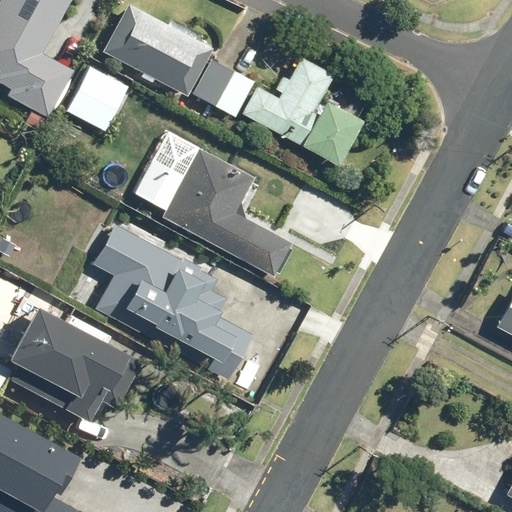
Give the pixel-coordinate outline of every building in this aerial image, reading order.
[(71,0),(0,0),(0,79),(12,86),(9,93),(49,115),(75,68),(43,51),(71,0)] [(168,22),(129,1),(103,49),(187,94),(213,46),(198,38),(201,33),(170,17),(168,22)] [(279,96),(257,84),(242,111),(339,163),(364,117),(327,98),(319,112),(314,110),(334,72),(301,55),(290,76),(284,73),(276,87),(282,90),(279,96)] [(255,80),(212,57),(192,92),(235,115),(255,80)] [(128,84),(90,65),(67,109),(105,128),(128,84)] [(48,116),(32,107),(22,125),(41,135),(51,117),(48,116)] [(240,212),(259,175),(163,126),(129,192),(165,210),(163,215),(275,272),(276,270),(279,271),(292,246),(290,245),(293,239),(240,212)] [(115,272),(96,305),(229,379),(255,334),(218,314),(228,297),(213,288),(219,277),(202,268),(203,266),(183,255),(182,257),(138,233),(137,234),(115,222),(93,261),(115,272)] [(0,338),(13,346),(37,303),(0,282),(0,338)] [(511,293),(496,322),(511,330),(511,293)] [(67,318),(37,302),(9,355),(83,393),(74,410),(90,419),(101,397),(117,406),(142,358),(128,351),(129,350),(106,338),(110,332),(70,311),(67,318)] [(80,453),(0,409),(0,511),(96,511),(94,511),(93,511),(85,511),(52,494),(55,489),(59,491),(80,453)]
